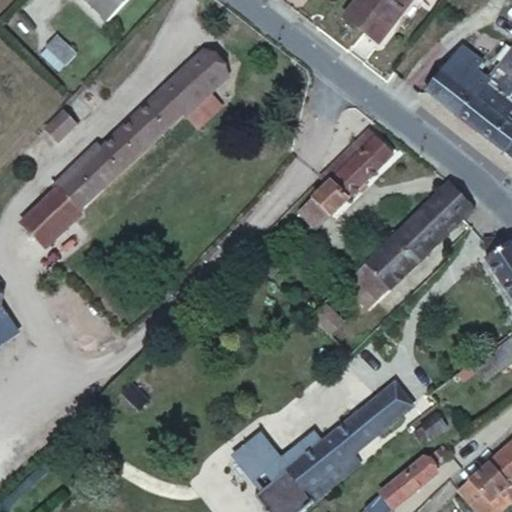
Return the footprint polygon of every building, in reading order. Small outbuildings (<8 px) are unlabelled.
[(85,0),(107,21),(127,0),(85,0)] [(357,0),(344,18),(382,48),(399,25),(389,17),(401,0),(357,0)] [(48,42),(36,52),(52,67),(63,56),(48,42)] [(480,46),(437,96),(459,114),(480,131),(511,157),(511,65),(508,70),(480,46)] [(16,223),(39,247),(143,150),(179,115),(191,126),(216,102),(206,87),(223,72),(202,50),(98,145),(95,142),(73,163),(76,168),(16,223)] [(59,108),(38,126),(51,140),(71,121),(59,108)] [(294,217),(313,238),(350,200),(393,159),(368,132),(314,185),(321,192),(294,217)] [(385,281),(389,286),(460,221),(467,229),(480,218),(447,185),(367,262),(385,281)] [(477,254),(511,304),(511,257),(497,239),(493,239),(490,240),(486,242),(484,245),(481,248),(477,254)] [(367,262),(355,275),(379,308),(394,295),(389,286),(385,281),(367,262)] [(0,346),(20,334),(0,306),(0,346)] [(511,330),(480,354),(493,372),(511,359),(511,330)] [(377,388),(396,411),(406,404),(386,379),(377,388)] [(134,380),(122,390),(134,406),(146,395),(134,380)] [(396,411),(377,388),(310,441),(301,430),(269,456),(252,436),(244,442),(242,439),(227,451),(246,475),(254,469),(262,479),(245,493),(259,511),(288,511),(350,463),(342,454),(396,411)] [(511,440),(476,471),(453,492),(470,511),(499,511),(511,502),(511,440)] [(376,510),(430,476),(421,459),(367,496),(376,510)]
